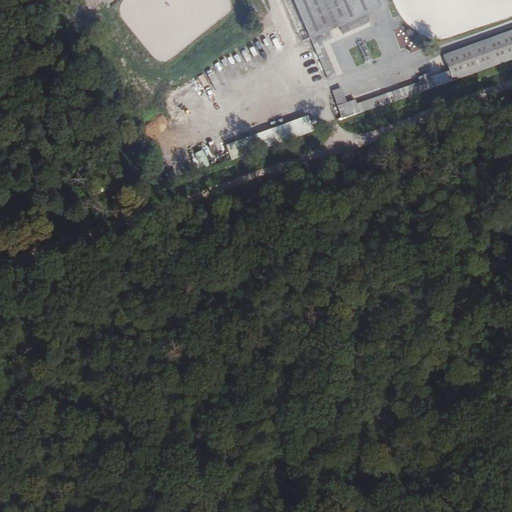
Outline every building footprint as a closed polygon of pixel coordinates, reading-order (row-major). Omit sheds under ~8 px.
[(376,0),(293,0),(309,37),(380,8),(376,0)] [(340,27),(341,33),(353,30),(351,23),(340,27)] [(511,30),(439,55),(445,70),(511,45),(511,30)] [(256,42),(241,46),(248,68),(262,64),(256,42)] [(341,88),(332,91),(341,119),(360,113),(355,100),(346,103),(341,88)] [(259,151),(313,131),(307,115),(253,135),(259,151)] [(194,154),(202,169),(216,162),(207,147),(194,154)]
